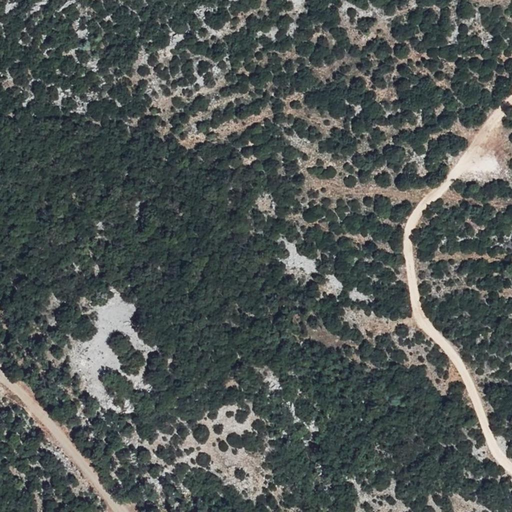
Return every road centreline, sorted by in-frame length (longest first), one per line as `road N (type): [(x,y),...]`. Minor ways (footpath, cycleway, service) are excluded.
road 1 (track): [(511,468),(493,446),(457,359),(421,315),(407,231),(511,102)]
road 2 (unclassified): [(0,374),(121,511)]
